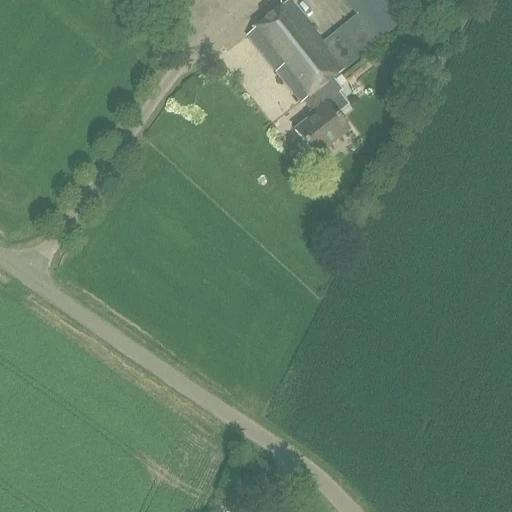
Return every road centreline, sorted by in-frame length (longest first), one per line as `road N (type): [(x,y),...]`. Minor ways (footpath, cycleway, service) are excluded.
road 1 (unclassified): [(345,511),(309,473),(35,276)]
road 2 (unclassified): [(35,276),(187,47)]
